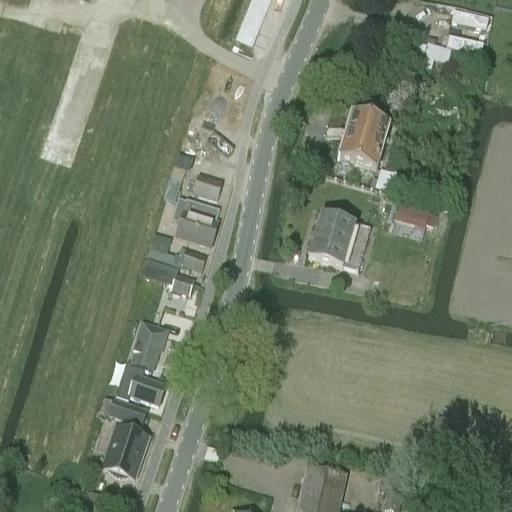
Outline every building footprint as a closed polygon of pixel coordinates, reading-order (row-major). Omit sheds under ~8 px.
[(250,37),(265,40),(270,16),(255,13),(250,37)] [(453,16),(451,28),(485,36),(487,24),(453,16)] [(479,60),(482,49),(448,41),(446,52),(479,60)] [(417,45),(412,63),(421,66),(425,47),(417,45)] [(380,109),(383,98),(373,95),(370,106),(380,109)] [(377,176),(390,130),(351,119),(346,136),(328,131),(325,142),(343,147),(338,165),(377,176)] [(188,178),(193,164),(178,159),(178,161),(174,173),(188,178)] [(380,174),(376,193),(404,200),(409,182),(380,174)] [(222,188),(198,181),(192,200),(217,207),(222,188)] [(185,206),(178,203),(172,225),(181,227),(177,242),(210,252),(217,227),(216,227),(219,215),(186,204),(185,206)] [(398,207),(394,221),(408,225),(412,211),(398,207)] [(308,263),(357,277),(370,234),(320,219),(308,263)] [(206,261),(185,254),(180,270),(201,277),(206,261)] [(176,280),(171,297),(188,302),(193,285),(176,280)] [(126,369),(115,402),(128,406),(129,402),(158,411),(165,390),(142,383),(144,376),(147,378),(155,355),(158,356),(164,338),(143,331),(130,371),(126,369)] [(104,403),(99,418),(107,421),(112,406),(104,403)] [(147,443),(137,439),(139,432),(140,432),(145,417),(112,406),(107,421),(119,425),(117,433),(115,432),(101,474),(107,476),(111,480),(114,482),(118,483),(122,483),(128,483),(134,485),(139,469),(140,468),(139,468),(142,459),(143,459),(143,458),(147,443)] [(306,472),(297,511),(338,511),(345,481),(306,472)] [(390,484),(383,511),(399,511),(404,488),(390,484)] [(101,511),(104,502),(86,497),(81,511),(101,511)]
